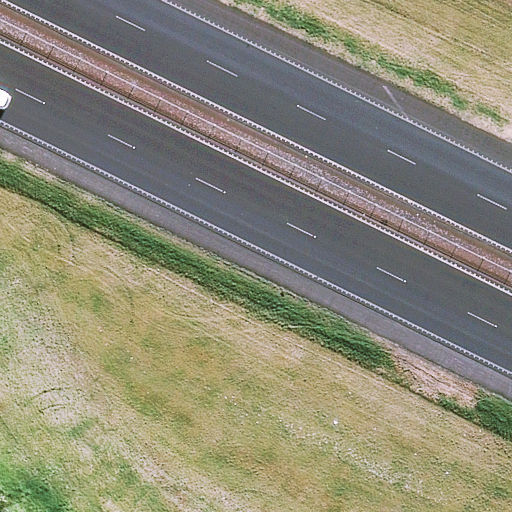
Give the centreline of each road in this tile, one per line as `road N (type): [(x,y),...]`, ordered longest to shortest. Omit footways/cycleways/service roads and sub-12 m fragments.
road 1 (motorway): [(511,419),(0,122)]
road 2 (motorway): [(511,333),(0,80)]
road 3 (motorway): [(94,0),(511,206)]
